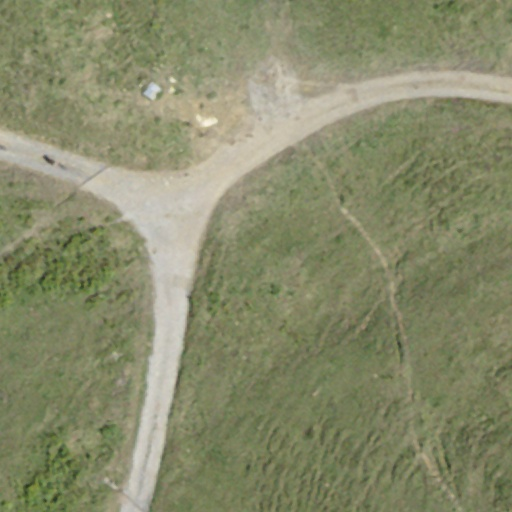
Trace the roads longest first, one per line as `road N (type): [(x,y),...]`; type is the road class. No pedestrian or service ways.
road 1 (track): [(236,0),(295,131),(391,266),(398,374),(477,511)]
road 2 (track): [(0,148),(175,213),(150,463),(132,511)]
road 3 (track): [(175,213),(295,131),(366,102),(458,90),(511,101)]
